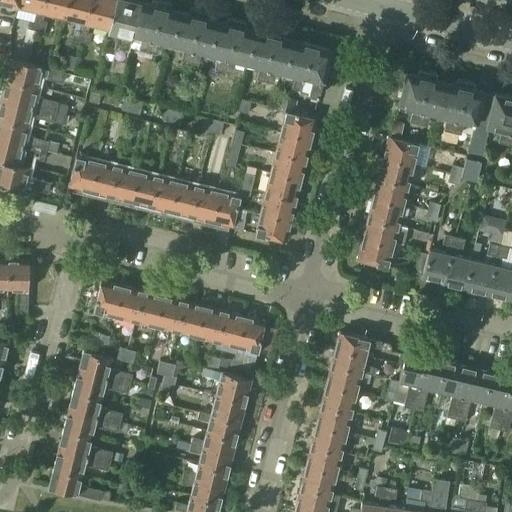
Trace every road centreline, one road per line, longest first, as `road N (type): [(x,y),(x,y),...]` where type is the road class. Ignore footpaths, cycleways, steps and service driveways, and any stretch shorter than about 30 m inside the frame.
road 1 (residential): [(309,292),(377,5)]
road 2 (residential): [(17,483),(79,237)]
road 3 (residential): [(309,292),(79,237)]
road 4 (residential): [(258,511),(309,292)]
road 5 (residential): [(511,329),(309,292)]
road 6 (tertiary): [(511,38),(377,5)]
